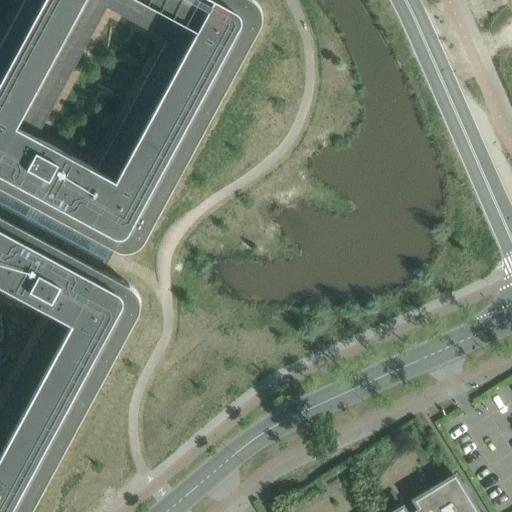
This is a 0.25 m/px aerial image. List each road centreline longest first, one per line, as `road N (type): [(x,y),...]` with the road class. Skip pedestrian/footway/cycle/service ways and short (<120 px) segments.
road 1 (residential): [(511,319),(270,429),(166,511)]
road 2 (unclassified): [(404,0),(511,238)]
